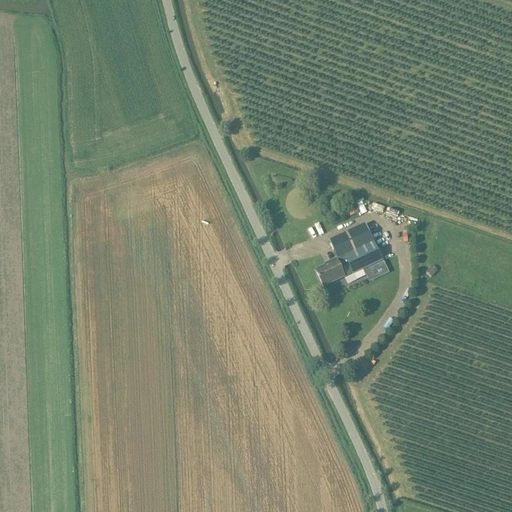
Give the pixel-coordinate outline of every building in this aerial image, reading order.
[(354,202),(350,204),(355,215),(359,213),(354,202)] [(362,203),(357,205),(362,215),(366,213),(362,203)] [(374,205),(372,209),(382,215),(384,211),(374,205)] [(365,225),(329,243),(337,261),(344,258),(348,265),(353,276),(363,271),(375,265),(383,262),(382,260),(374,244),(365,225)] [(337,261),(315,271),(323,288),(344,278),(340,269),(348,265),(344,258),(337,261)] [(383,262),(375,265),(381,277),(389,273),(383,262)] [(431,267),(426,273),(430,277),(436,271),(431,267)]
